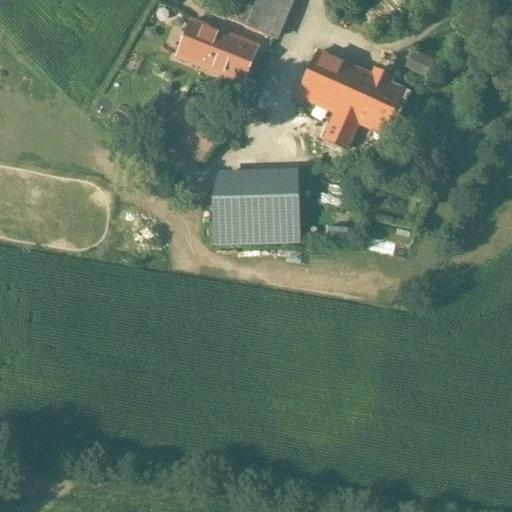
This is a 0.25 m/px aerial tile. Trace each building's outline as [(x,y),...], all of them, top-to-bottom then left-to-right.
[(291,0),(226,0),(219,19),(245,29),(262,36),(275,41),(291,0)] [(239,43),(191,24),(178,58),(215,72),(243,84),(244,84),(257,50),(256,50),(239,43)] [(433,62),(414,52),(407,67),(426,77),(433,62)] [(404,94),(318,55),(299,97),(338,114),(359,123),(385,135),(404,94)] [(243,84),(215,72),(209,87),(240,100),(247,85),(244,84),(243,84)] [(184,99),(157,137),(201,169),(223,138),(209,128),(214,121),(184,99)] [(338,114),(325,142),(345,152),(346,149),(355,131),(359,123),(338,114)] [(366,136),(355,131),(346,149),(356,154),(366,136)] [(218,180),(212,203),(214,246),(300,244),(298,178),(218,180)] [(329,227),(329,239),(355,239),(355,228),(329,227)]
